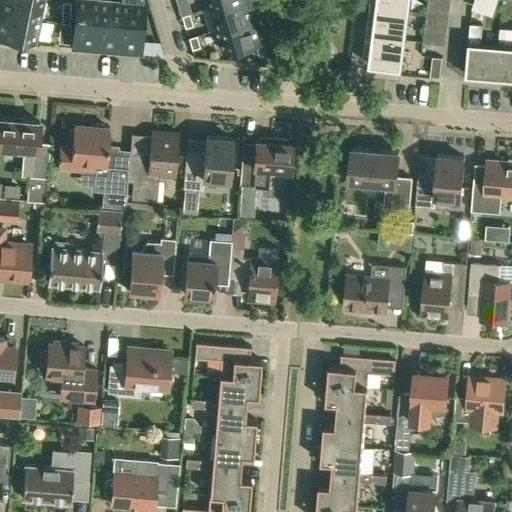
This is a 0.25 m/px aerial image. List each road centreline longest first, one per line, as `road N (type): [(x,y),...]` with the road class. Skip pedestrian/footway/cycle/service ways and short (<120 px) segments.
road 1 (residential): [(511,122),(0,80)]
road 2 (residential): [(282,330),(0,309)]
road 3 (residential): [(511,348),(319,333)]
road 4 (residential): [(282,330),(263,511)]
road 5 (residential): [(300,511),(319,333)]
